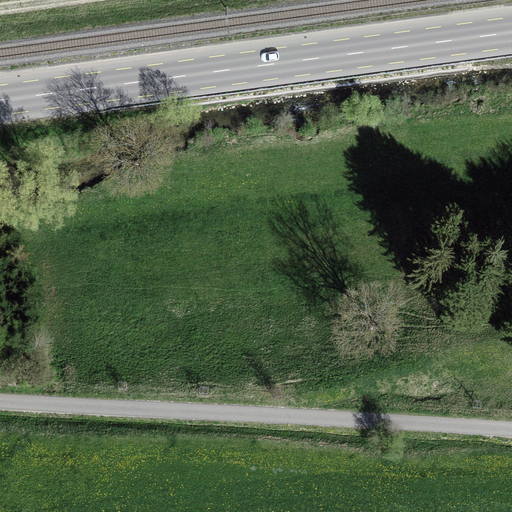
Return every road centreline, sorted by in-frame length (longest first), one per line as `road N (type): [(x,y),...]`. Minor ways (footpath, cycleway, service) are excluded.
road 1 (primary): [(0,104),(511,36)]
road 2 (residential): [(511,435),(0,407)]
road 3 (track): [(0,22),(172,0)]
